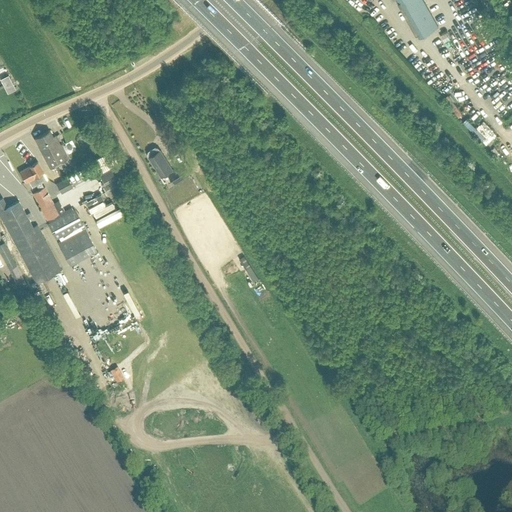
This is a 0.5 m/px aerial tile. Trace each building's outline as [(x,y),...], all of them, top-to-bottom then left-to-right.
[(363,9),(368,0),(362,0),(358,7),(363,9)] [(398,0),(399,1),(398,2),(416,34),(417,33),(419,37),(438,26),(423,0),(398,0)] [(438,38),(443,49),(451,45),(445,34),(438,38)] [(49,130),(34,138),(50,167),(68,157),(61,144),(60,144),(55,135),(53,136),(49,130)] [(161,150),(150,156),(161,176),(168,173),(173,183),(189,174),(184,164),(173,170),(161,150)] [(59,202),(53,204),(44,186),(43,187),(41,182),(47,179),(38,161),(20,171),(25,181),(28,180),(32,186),(36,184),(38,189),(33,192),(47,219),(58,213),(63,210),(59,202)] [(105,181),(124,171),(119,162),(100,172),(105,181)] [(128,178),(124,171),(105,181),(100,183),(104,190),(128,178)] [(66,176),(57,181),(55,182),(61,193),(72,187),(66,176)] [(7,206),(2,197),(0,198),(0,215),(36,282),(61,269),(37,224),(33,227),(19,200),(7,206)] [(83,224),(74,208),(47,223),(56,239),(83,224)] [(96,250),(84,227),(57,242),(69,264),(96,250)] [(0,243),(0,252),(8,269),(16,264),(3,241),(0,243)] [(251,266),(244,255),(239,258),(246,269),(251,266)]
